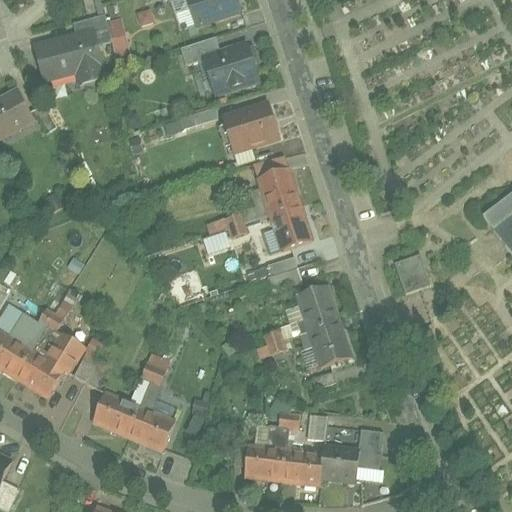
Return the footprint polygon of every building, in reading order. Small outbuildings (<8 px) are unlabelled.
[(241,11),(237,0),(190,0),(198,24),(241,11)] [(42,50),(50,86),(83,78),(85,87),(110,80),(99,36),(42,50)] [(250,46),(207,59),(218,94),(261,81),(250,46)] [(25,93),(0,106),(0,135),(6,148),(43,129),(25,93)] [(270,108),(228,121),(237,149),(279,135),(270,108)] [(297,189),(292,173),(264,182),(285,248),(313,239),(307,218),(297,189)] [(511,199),(484,220),(511,257),(511,199)] [(218,237),(203,239),(206,256),(221,253),(218,237)] [(421,258),(395,267),(405,297),(431,288),(421,258)] [(283,272),(295,268),(291,259),(262,268),(270,292),(288,286),(283,272)] [(336,305),(330,290),(301,300),(324,367),(353,357),(348,340),(336,305)] [(36,319),(50,333),(69,312),(55,299),(36,319)] [(277,332),(264,336),(267,347),(254,351),(257,361),(283,354),(277,332)] [(5,334),(0,341),(0,367),(6,371),(34,388),(49,398),(66,372),(5,334)] [(84,357),(72,380),(93,391),(106,368),(84,357)] [(176,424),(109,396),(97,424),(115,431),(144,444),(164,452),(176,424)] [(324,443),(324,418),(307,418),(307,443),(324,443)] [(328,447),(326,461),(324,477),(357,482),(361,451),(328,447)] [(254,450),(250,478),(269,481),(302,486),(323,489),(324,477),(326,461),(254,450)] [(0,488),(13,462),(0,455),(0,488)]
